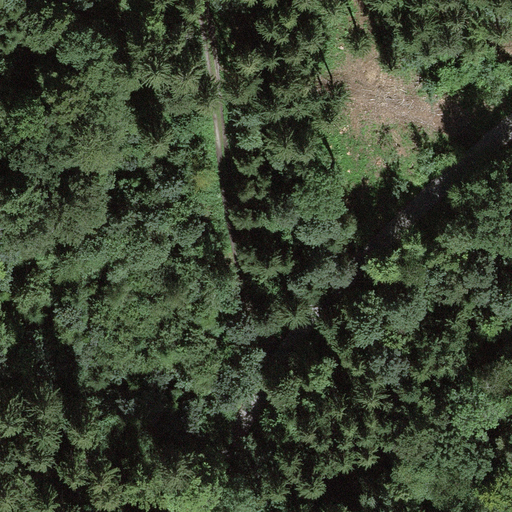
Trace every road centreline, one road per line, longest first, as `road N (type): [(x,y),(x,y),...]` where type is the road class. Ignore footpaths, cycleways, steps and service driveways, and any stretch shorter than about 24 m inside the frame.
road 1 (unclassified): [(196,511),(273,361),(389,235),(511,139)]
road 2 (track): [(196,0),(253,319),(273,361)]
